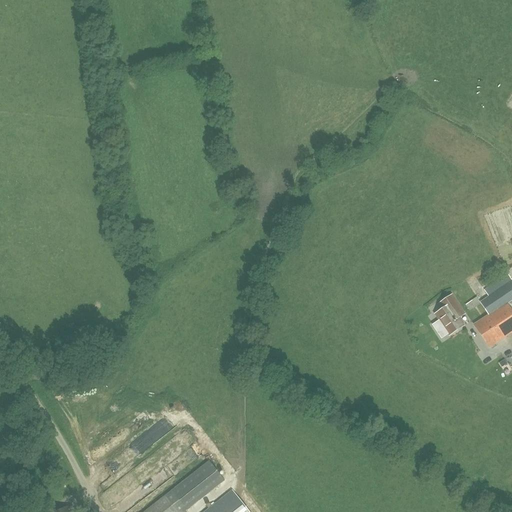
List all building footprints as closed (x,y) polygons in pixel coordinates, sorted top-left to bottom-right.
[(511,281),(507,275),(484,290),(488,296),(480,302),(477,297),(465,305),(469,311),(481,304),(488,315),(474,325),(489,348),(511,332),(511,311),(511,310),(511,308),(511,281)] [(449,335),(463,326),(458,318),(464,314),(452,295),(440,303),(444,308),(435,314),(449,335)] [(501,368),(507,364),(504,360),(499,363),(501,368)] [(201,465),(206,461),(202,456),(196,460),(201,465)] [(209,462),(144,511),(184,511),(224,481),(209,462)] [(247,511),(231,491),(204,511),(247,511)]
